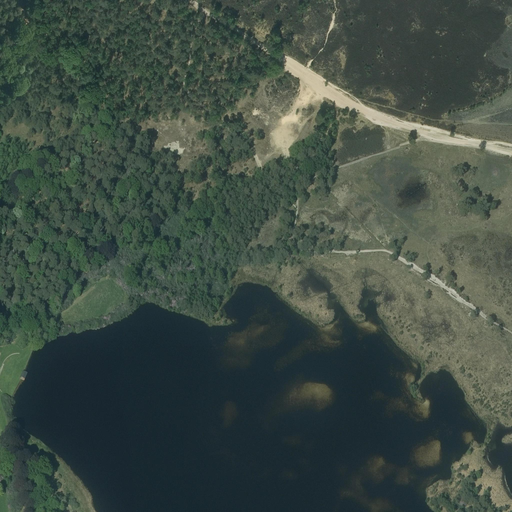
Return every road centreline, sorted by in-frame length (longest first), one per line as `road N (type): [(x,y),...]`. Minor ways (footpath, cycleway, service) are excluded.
road 1 (track): [(202,12),(355,107),(429,136)]
road 2 (track): [(297,206),(281,198),(254,154),(183,87),(202,12)]
road 3 (track): [(387,250),(511,334)]
road 4 (track): [(387,250),(296,248),(297,206)]
